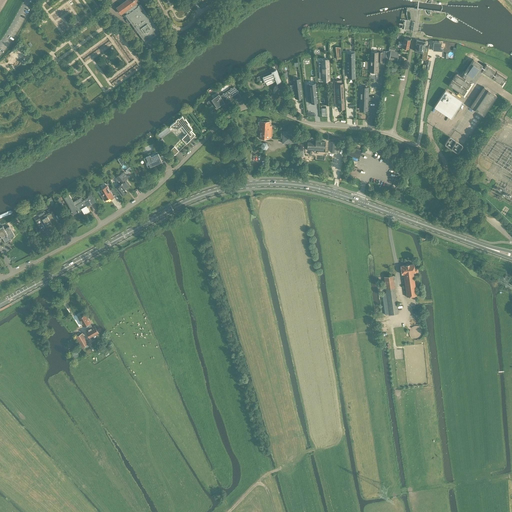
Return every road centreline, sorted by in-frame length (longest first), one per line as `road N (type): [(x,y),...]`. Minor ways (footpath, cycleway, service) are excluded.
road 1 (primary): [(0,303),(182,203),(235,185),(326,190),(511,255)]
road 2 (unclassified): [(0,279),(148,193),(242,107),(392,135)]
road 3 (unclassified): [(392,135),(429,155),(511,240)]
